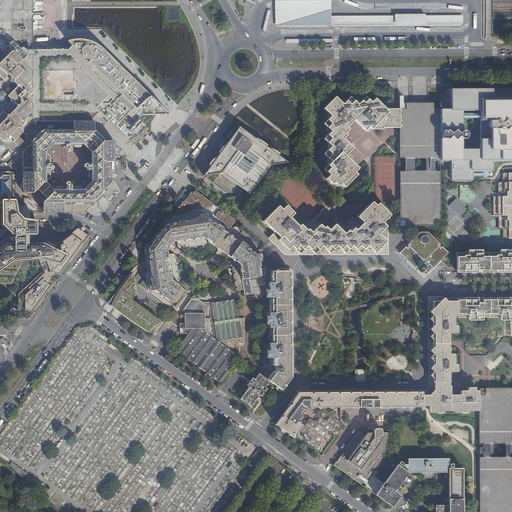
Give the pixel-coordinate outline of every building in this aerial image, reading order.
[(329,3),(277,3),(277,23),(314,23),(325,23),(325,21),(325,12),(329,11),(329,3)] [(332,24),(332,27),(337,27),(462,26),(462,24),(463,23),(463,15),(424,15),(425,24),(396,24),(395,16),(334,16),(330,16),(330,24),(332,24)] [(424,15),(395,16),(396,24),(425,24),(424,15)] [(0,154),(8,147),(13,152),(23,142),(18,137),(23,132),(33,121),(33,70),(17,56),(22,50),(12,40),(7,45),(2,40),(0,40),(0,154)] [(98,112),(130,144),(131,143),(132,144),(131,145),(132,145),(134,143),(136,142),(138,142),(140,141),(142,140),(142,138),(150,128),(150,122),(152,119),(153,119),(154,119),(154,118),(153,117),(155,115),(157,115),(157,114),(162,114),(162,115),(168,115),(166,113),(164,113),(158,107),(159,106),(158,105),(157,105),(156,105),(151,100),(151,99),(151,98),(150,97),(149,97),(148,96),(128,77),(106,55),(104,57),(100,53),(102,51),(97,47),(95,46),(92,44),(89,43),(86,42),(83,42),(80,41),(76,41),(68,50),(55,49),(31,50),(23,50),(22,50),(17,56),(33,70),(33,121),(75,121),(93,121),(91,119),(94,115),(98,112)] [(441,161),(450,161),(450,171),(452,173),(472,173),(472,176),(492,176),(492,171),(490,171),(490,159),(492,157),(494,159),(511,158),(511,140),(511,141),(509,140),(510,139),(510,137),(507,134),(510,132),(510,128),(511,128),(511,120),(510,121),(510,119),(511,118),(511,88),(510,88),(510,99),(492,99),(492,89),(451,89),(450,89),(450,109),(440,109),(440,161),(441,161)] [(383,127),(399,128),(399,109),(387,109),(385,109),(375,99),(371,102),(365,97),(358,105),(350,97),(343,104),(335,97),(324,109),(331,116),(324,124),(332,131),(324,139),(332,146),(324,154),(328,158),(328,165),(324,169),(330,175),(326,179),(332,184),(334,182),(338,186),(340,184),(343,181),(347,184),(356,175),(354,172),(351,169),(354,165),(345,156),(352,148),(343,139),(341,137),(345,133),(349,129),(345,125),(352,118),(362,127),(366,123),(369,127),(371,129),(383,129),(383,127)] [(406,109),(404,109),(404,104),(400,104),(400,109),(399,109),(399,128),(399,158),(405,159),(405,172),(399,171),(400,221),(401,221),(401,226),(405,226),(405,220),(406,221),(406,226),(434,226),(434,220),(440,220),(440,171),(435,171),(435,161),(440,161),(440,109),(433,109),(433,104),(430,104),(411,104),(406,104),(406,109)] [(18,200),(24,200),(24,198),(28,198),(31,200),(32,199),(36,204),(35,205),(38,207),(38,212),(80,212),(84,212),(87,210),(89,213),(92,215),(95,216),(99,216),(102,215),(105,213),(120,193),(120,189),(119,186),(117,184),(109,177),(106,176),(107,162),(114,162),(114,141),(104,141),(104,139),(100,135),(96,131),(94,131),(93,121),(75,121),(75,130),(42,130),(33,121),(23,132),(32,141),(8,167),(7,166),(3,162),(0,164),(0,207),(2,207),(2,202),(18,202),(18,200)] [(220,173),(249,194),(264,173),(267,170),(270,166),(270,165),(288,162),(278,156),(279,153),(274,150),(271,149),(269,148),(266,147),(267,145),(259,140),(253,137),(239,126),(229,140),(224,145),(225,146),(219,154),(212,160),(208,164),(210,166),(203,175),(207,175),(205,178),(213,183),(220,173)] [(472,173),(452,173),(450,171),(450,181),(472,181),(472,176),(472,173)] [(503,229),(509,230),(509,239),(511,238),(511,173),(503,173),(503,182),(499,182),(499,192),(502,192),(502,196),(494,197),(494,216),(502,216),(502,220),(499,220),(499,225),(503,229)] [(474,184),(460,185),(460,202),(474,202),(474,184)] [(189,213),(209,211),(209,215),(229,229),(231,227),(233,223),(233,219),(196,192),(191,192),(184,202),(182,202),(169,220),(190,216),(189,213)] [(83,231),(85,228),(82,226),(80,229),(77,227),(62,238),(63,239),(58,242),(57,242),(38,242),(38,233),(36,232),(36,222),(34,223),(34,219),(34,212),(38,212),(38,207),(35,205),(36,204),(32,199),(31,200),(28,198),(24,198),(24,200),(18,200),(18,202),(2,202),(2,207),(3,218),(3,223),(2,223),(2,224),(4,226),(0,230),(0,283),(3,284),(17,298),(17,309),(16,309),(15,308),(14,308),(13,307),(12,308),(11,308),(10,309),(10,310),(10,311),(10,312),(11,313),(12,313),(14,313),(15,312),(17,312),(17,318),(29,318),(73,258),(90,235),(83,231)] [(455,198),(448,205),(461,217),(468,209),(455,198)] [(294,249),(298,254),(300,254),(306,247),(313,254),(315,254),(322,247),(328,254),(330,254),(337,246),(343,254),(345,254),(352,246),(359,253),(360,253),(367,246),(374,253),(376,253),(386,242),(380,237),(382,235),(382,231),(386,227),(382,223),(390,215),(378,204),(376,207),(372,203),(358,217),(365,225),(358,233),(354,229),(346,237),(335,225),(327,233),(320,225),(310,235),(301,225),(299,227),(289,218),(293,214),(286,207),(281,211),(280,213),(276,209),(265,220),(268,224),(266,226),(274,234),(276,232),(281,237),(278,241),(286,249),(294,249)] [(175,307),(186,291),(178,285),(175,285),(175,283),(177,283),(179,280),(177,279),(178,278),(177,273),(176,271),(177,270),(176,265),(175,264),(176,262),(175,258),(174,257),(175,255),(173,254),(167,254),(167,251),(173,242),(177,242),(177,247),(180,249),(181,247),(183,248),(187,248),(188,246),(190,247),(194,246),(196,245),(197,246),(201,245),(203,244),(205,245),(207,242),(206,240),(209,240),(209,242),(220,250),(232,259),(234,258),(235,261),(233,261),(231,264),(233,265),(231,267),(232,271),(234,272),(233,274),(233,279),(235,280),(234,282),(234,286),(236,287),(235,289),(237,291),(243,290),(244,296),(251,295),(251,291),(258,290),(257,286),(264,285),(263,278),(250,280),(250,277),(266,275),(265,268),(260,268),(259,261),(261,261),(260,254),(255,254),(251,252),(251,253),(249,252),(250,252),(250,249),(249,248),(246,249),(245,249),(246,248),(234,239),(233,240),(232,239),(232,236),(231,235),(228,235),(228,236),(227,236),(228,234),(216,226),(215,227),(214,226),(214,225),(214,223),(213,222),(211,223),(209,223),(210,221),(206,219),(206,214),(199,215),(199,217),(192,218),(192,221),(178,223),(178,224),(176,225),(174,223),(173,223),(171,225),(170,226),(170,224),(163,225),(163,228),(150,246),(148,246),(149,253),(150,253),(150,255),(149,255),(148,257),(148,258),(150,259),(151,259),(151,261),(150,261),(152,276),(150,276),(151,283),(149,283),(149,290),(155,290),(158,293),(159,291),(160,292),(160,296),(164,295),(165,296),(164,297),(170,301),(169,303),(175,307)] [(380,237),(386,242),(391,236),(391,233),(386,227),(382,231),(382,235),(380,237)] [(432,268),(441,260),(448,252),(442,246),(441,247),(439,246),(441,244),(440,244),(437,241),(429,233),(428,232),(420,232),(408,244),(407,243),(398,252),(408,261),(416,269),(417,268),(422,273),(423,272),(423,273),(426,273),(427,273),(432,268)] [(468,253),(457,253),(457,268),(457,271),(457,273),(469,272),(500,272),(511,272),(511,249),(500,250),(500,253),(482,253),(482,250),(468,250),(468,253)] [(133,268),(108,302),(150,332),(159,320),(132,301),(132,299),(136,293),(133,268)] [(290,271),(275,271),(271,271),(271,282),(269,282),(269,298),(269,312),(267,312),(267,327),(269,327),(269,357),(274,357),(274,365),(275,365),(275,372),(269,381),(281,390),(284,386),(285,386),(285,383),(290,377),(290,371),(290,369),(292,367),(292,356),(290,354),(290,352),(290,346),(292,345),(290,343),(290,335),(292,333),(290,332),(290,323),(292,322),(290,321),(290,319),(290,312),(291,311),(290,309),(290,300),(292,299),(290,298),(290,291),(290,289),(292,288),(290,287),(290,278),(292,277),(290,275),(290,271)] [(192,297),(190,297),(190,298),(190,300),(181,312),(184,313),(184,315),(181,315),(180,316),(180,317),(180,318),(181,319),(182,319),(183,318),(184,318),(184,325),(179,324),(179,334),(187,335),(175,351),(220,384),(239,358),(233,353),(238,353),(239,343),(243,343),(243,318),(238,318),(236,299),(224,301),(203,304),(198,301),(198,299),(198,298),(194,298),(193,296),(192,297)] [(500,320),(507,320),(511,320),(511,297),(504,297),(468,298),(457,298),(457,301),(457,316),(457,317),(468,317),(468,320),(482,320),(482,317),(500,317),(500,320)] [(429,411),(479,410),(478,395),(478,391),(474,391),(474,388),(467,388),(467,391),(460,391),(460,395),(450,395),(450,385),(448,386),(448,384),(448,372),(454,372),(454,364),(452,364),(453,354),(450,354),(450,347),(448,347),(448,344),(448,340),(450,340),(450,333),(454,333),(454,326),(452,326),(452,316),(457,316),(457,301),(446,301),(442,298),(439,301),(432,301),(432,309),(428,312),(432,315),(428,319),(432,322),(432,326),(428,329),(432,333),(428,337),(432,340),(432,347),(429,351),(432,354),(429,358),(432,361),(432,365),(429,368),(432,372),(429,376),(432,379),(432,382),(433,382),(433,384),(433,395),(429,395),(429,405),(429,406),(429,410),(429,411)] [(355,370),(355,381),(366,381),(365,370),(355,370)] [(240,398),(255,409),(260,402),(256,399),(259,395),(261,397),(263,394),(263,393),(264,392),(265,391),(267,389),(265,387),(269,381),(258,373),(254,379),(252,377),(250,380),(250,382),(252,382),(251,384),(249,383),(247,383),(246,386),(248,387),(247,389),(240,398)] [(485,392),(483,392),(483,389),(479,389),(479,395),(478,395),(479,410),(478,444),(484,444),(484,457),(479,457),(479,510),(511,510),(511,388),(485,388),(485,392)] [(360,391),(359,392),(351,392),(349,391),(348,392),(339,392),(338,391),(336,392),(328,392),(327,391),(325,392),(317,392),(316,391),(308,391),(307,393),(298,393),(296,395),(275,424),(293,438),(294,436),(296,437),(304,427),(296,422),(297,420),(299,420),(299,418),(301,414),(303,414),(303,411),(306,407),(310,408),(312,409),(313,408),(318,408),(319,409),(321,408),(329,408),(331,409),(332,407),(341,408),(341,409),(343,407),(352,408),(353,409),(354,407),(361,407),(367,408),(368,409),(369,407),(378,408),(379,409),(390,409),(392,407),(400,407),(402,409),(403,407),(408,407),(409,409),(410,407),(422,407),(422,406),(422,397),(417,392),(416,391),(415,392),(407,392),(405,391),(404,392),(403,392),(396,392),(394,391),(392,392),(388,392),(384,392),(383,391),(381,392),(373,392),(372,391),(370,392),(362,392),(360,391)] [(217,428),(222,422),(220,421),(210,435),(219,441),(223,436),(218,433),(220,430),(217,428)] [(229,428),(222,422),(217,428),(220,430),(218,433),(223,436),(229,428)] [(257,449),(249,463),(257,468),(266,454),(257,449)] [(399,466),(408,472),(409,473),(429,473),(448,473),(448,506),(434,506),(434,511),(461,511),(462,469),(450,469),(450,467),(452,467),(452,464),(449,464),(449,469),(448,469),(448,459),(407,459),(407,465),(403,465),(402,466),(401,466),(402,464),(400,462),(398,464),(399,465),(399,466)] [(12,463),(10,465),(24,479),(27,474),(12,463)] [(364,487),(370,492),(375,495),(392,507),(393,506),(400,496),(394,492),(407,473),(409,473),(408,472),(399,466),(396,465),(383,483),(372,476),(364,487)]
